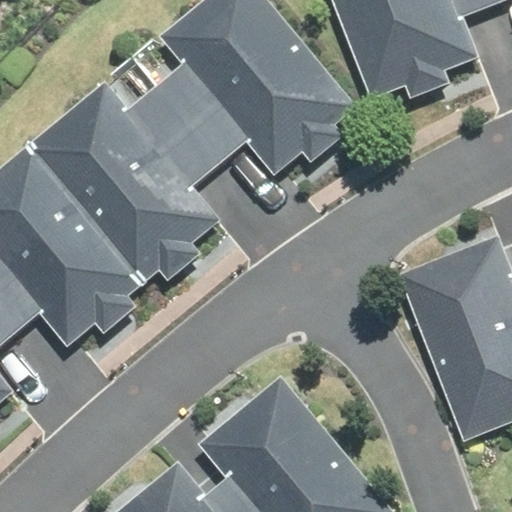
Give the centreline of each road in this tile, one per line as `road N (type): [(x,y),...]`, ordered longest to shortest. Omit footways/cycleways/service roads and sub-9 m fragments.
road 1 (residential): [(41,511),(245,327),(317,275)]
road 2 (residential): [(317,275),(401,409),(436,511)]
road 3 (residential): [(317,275),(511,162)]
